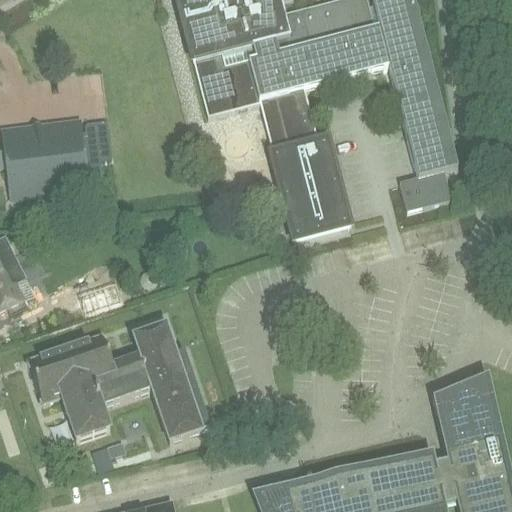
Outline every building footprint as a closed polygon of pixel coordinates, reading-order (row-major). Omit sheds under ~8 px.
[(97,14),(122,7),(120,0),(108,0),(95,3),(97,14)] [(389,73),(402,127),(416,185),(399,189),(407,217),(451,206),(443,178),(454,175),(408,0),(396,0),(372,6),(373,12),(370,13),(367,2),(283,24),(279,5),(300,0),(178,0),(178,1),(178,5),(179,9),(207,122),(261,109),(274,159),(273,159),(295,246),(348,232),(326,145),(316,148),(302,95),(389,73)] [(100,19),(108,41),(131,34),(124,11),(100,19)] [(51,17),(36,19),(40,36),(54,34),(51,17)] [(117,66),(140,56),(136,47),(113,56),(117,66)] [(33,135),(5,138),(13,203),(87,194),(84,167),(73,168),(72,162),(78,162),(79,162),(80,162),(80,161),(81,161),(81,160),(81,159),(81,158),(78,133),(78,132),(77,132),(77,131),(76,131),(76,130),(75,130),(74,130),(43,134),(42,134),(42,135),(41,135),(41,136),(41,137),(40,137),(40,138),(41,138),(41,143),(34,143),(33,135)] [(5,241),(0,243),(0,317),(7,314),(11,322),(28,314),(24,305),(25,305),(16,289),(26,284),(5,241)] [(102,343),(28,368),(41,408),(60,401),(76,446),(109,435),(102,413),(151,396),(169,448),(202,437),(211,434),(185,358),(176,361),(166,331),(133,342),(140,361),(111,371),(102,343)] [(444,511),(444,510),(457,508),(457,511),(511,511),(511,500),(485,383),(470,389),(433,405),(447,466),(435,469),(433,462),(415,466),(320,488),(318,489),(297,494),(295,494),(294,494),(256,503),(259,511),(170,511),(170,510),(169,510),(159,511),(444,511)] [(107,452),(111,463),(125,458),(122,447),(107,452)]
